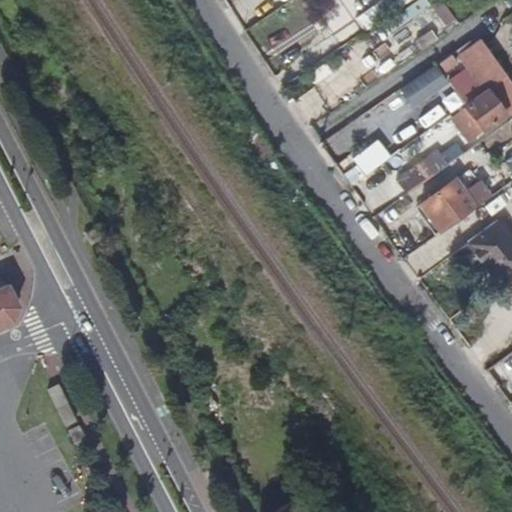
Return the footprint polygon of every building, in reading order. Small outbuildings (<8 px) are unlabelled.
[(352,20),(362,34),(412,0),(391,0),(382,7),(380,2),(352,20)] [(485,91),(456,112),(466,127),(473,121),(481,133),(503,116),(485,91)] [(422,166),(429,179),(447,167),(438,154),(422,166)] [(440,232),(474,207),(455,180),(421,205),(440,232)] [(468,243),(498,286),(511,276),(511,232),(503,219),(468,243)] [(93,226),(80,233),(87,247),(100,240),(93,226)] [(17,308),(3,279),(0,280),(0,327),(12,323),(17,308)] [(54,386),(43,392),(53,411),(63,405),(54,386)] [(215,408),(208,396),(200,400),(206,413),(215,408)] [(64,407),(54,412),(62,428),(72,423),(64,407)] [(75,427),(65,433),(72,446),(82,441),(75,427)] [(333,500),(319,482),(308,490),(321,508),(333,500)] [(309,511),(299,496),(275,511),(309,511)]
